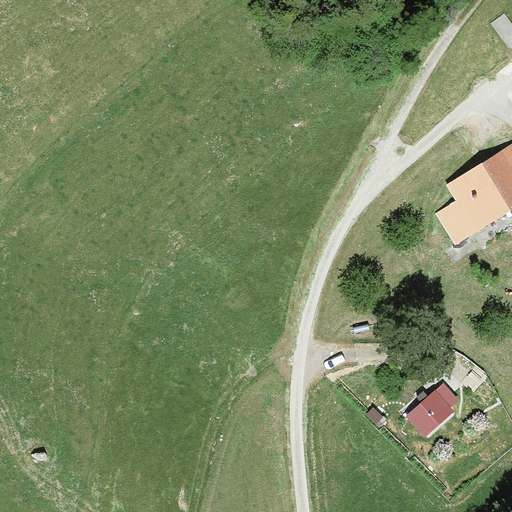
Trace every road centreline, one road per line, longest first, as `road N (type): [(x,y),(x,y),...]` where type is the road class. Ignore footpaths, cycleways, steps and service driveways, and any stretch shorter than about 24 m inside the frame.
road 1 (track): [(367,187),(456,28)]
road 2 (track): [(302,359),(377,350),(429,355),(454,370),(448,382)]
